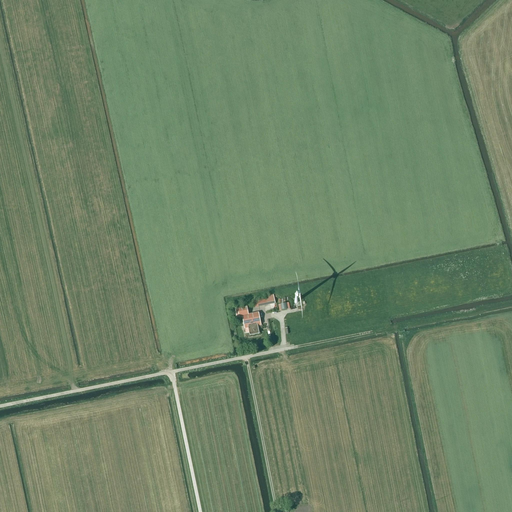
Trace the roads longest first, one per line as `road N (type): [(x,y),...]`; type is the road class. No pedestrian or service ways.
road 1 (unclassified): [(0,406),(293,347)]
road 2 (track): [(246,356),(277,511)]
